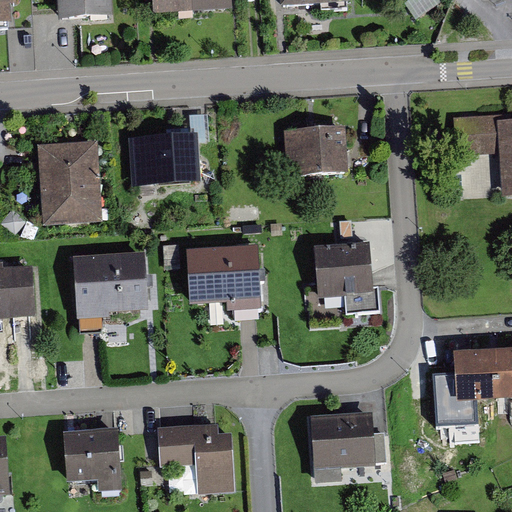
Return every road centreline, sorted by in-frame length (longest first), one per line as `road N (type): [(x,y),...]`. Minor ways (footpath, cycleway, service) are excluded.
road 1 (residential): [(393,71),(417,330),(381,378),(266,387)]
road 2 (residential): [(393,71),(0,96)]
road 3 (residential): [(266,387),(0,409)]
road 4 (residential): [(266,387),(273,511)]
